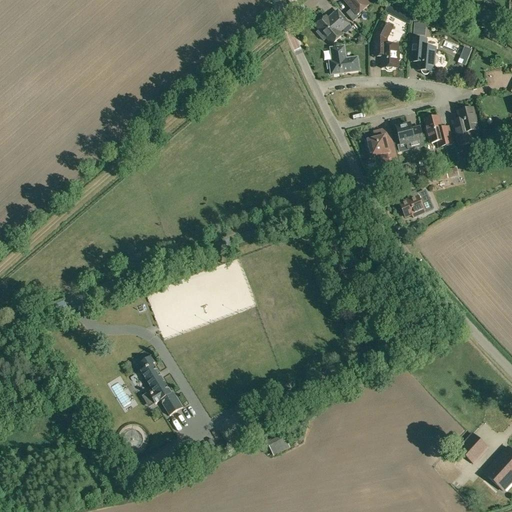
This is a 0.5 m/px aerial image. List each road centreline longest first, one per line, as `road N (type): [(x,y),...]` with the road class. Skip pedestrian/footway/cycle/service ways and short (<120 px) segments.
road 1 (track): [(0,265),(284,22)]
road 2 (unclassified): [(511,372),(429,286),(385,226),(335,130)]
road 3 (residential): [(335,130),(437,103),(443,89),(380,80),(315,89)]
